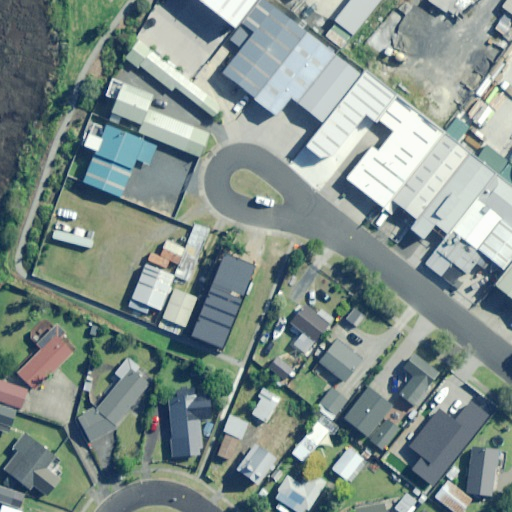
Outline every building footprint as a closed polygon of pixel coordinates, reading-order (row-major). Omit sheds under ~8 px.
[(184,0),(224,31),(247,0),(184,0)] [(306,0),(352,37),(381,0),(306,0)] [(430,0),(446,11),(452,0),(430,0)] [(511,0),(505,0),(502,5),(511,12),(511,0)] [(305,30),(273,5),(254,30),(241,47),(221,71),(253,97),(300,37),(305,30)] [(502,35),(511,27),(503,17),(493,26),(502,35)] [(175,38),(159,23),(143,39),(159,54),(175,38)] [(300,37),(253,97),(275,114),(290,96),(297,102),(335,53),(305,30),(300,37)] [(216,100),(138,40),(125,56),(137,65),(139,63),(172,88),(174,85),(213,115),(219,108),(216,100)] [(297,102),(322,121),(360,74),(335,53),(297,102)] [(196,156),(206,133),(143,108),(149,94),(109,79),(103,96),(112,99),(107,112),(137,124),(134,132),(196,156)] [(467,149),(477,137),(508,97),(486,80),(445,132),(467,149)] [(391,198),(444,131),(396,94),(377,118),(393,130),(377,149),(371,145),(346,177),(383,207),(391,198)] [(157,144),(105,123),(82,180),(120,196),(136,158),(149,163),(157,144)] [(445,132),(444,131),(391,198),(416,218),(468,151),(467,149),(445,132)] [(495,172),(497,173),(498,174),(506,163),(508,161),(477,137),(467,149),(468,151),(495,172)] [(495,172),(468,151),(416,218),(409,227),(422,237),(434,223),(448,234),(451,230),(452,229),(477,198),(495,172)] [(477,248),(501,217),(477,198),(452,229),(477,248)] [(477,248),(503,269),(511,257),(511,226),(501,217),(477,248)] [(210,226),(195,223),(174,274),(188,280),(210,226)] [(511,257),(503,269),(494,284),(511,298),(511,257)] [(174,274),(146,263),(132,297),(160,308),(174,274)] [(227,272),(205,263),(197,285),(218,293),(227,272)] [(197,297),(173,288),(158,325),(181,335),(197,297)] [(304,302),(289,321),(302,331),(299,334),(303,337),(305,334),(315,342),(330,323),(304,302)] [(66,331),(57,322),(36,343),(40,348),(17,372),(35,389),(73,351),(59,338),(66,331)] [(228,337),(217,332),(212,345),(223,349),(228,337)] [(336,339),(318,360),(344,381),(362,359),(336,339)] [(279,363),(272,369),(278,374),(284,367),(279,363)] [(83,413),(77,416),(90,441),(117,426),(115,424),(131,405),(134,408),(140,400),(137,398),(150,382),(130,366),(96,408),(94,405),(83,411),(83,413)] [(263,373),(254,369),(250,378),(258,382),(263,373)] [(27,387),(0,378),(0,400),(21,407),(27,387)] [(90,390),(92,382),(85,381),(83,388),(90,390)] [(392,404),(367,385),(343,417),(367,436),(392,404)] [(331,386),(318,402),(335,415),(348,399),(331,386)] [(279,399),(262,388),(258,395),(261,397),(252,412),(266,421),(279,399)] [(198,394),(167,397),(172,439),(201,437),(200,417),(202,416),(201,410),(199,410),(198,394)] [(16,410),(0,404),(0,421),(11,426),(16,410)] [(404,410),(397,419),(404,425),(411,416),(404,410)] [(305,422),(291,411),(281,424),(277,422),(269,433),(274,436),(269,443),(282,453),(305,422)] [(248,422),(230,414),(223,430),(241,438),(248,422)] [(315,421),(289,452),(300,461),(315,443),(316,444),(326,432),(332,437),(339,428),(327,417),(323,422),(318,418),(315,421)] [(399,427),(386,417),(369,438),(382,448),(399,427)] [(469,439),(450,417),(416,446),(419,449),(405,461),(423,483),(438,470),(436,467),(458,448),(461,451),(465,447),(463,444),(469,439)] [(214,423),(207,420),(203,429),(210,432),(214,423)] [(56,455),(24,430),(12,446),(24,454),(9,473),(29,489),(56,455)] [(229,448),(222,445),(215,462),(222,465),(229,448)] [(499,449),(471,445),(465,492),(492,495),(495,467),(497,467),(499,449)] [(363,458),(348,446),(332,467),(347,479),(363,458)] [(279,457),(267,448),(255,464),(267,473),(279,457)] [(266,474),(248,461),(239,473),(257,486),(266,474)] [(452,467),(446,474),(451,478),(458,471),(452,467)] [(304,485),(287,474),(277,490),(279,491),(275,497),(299,511),(302,511),(305,508),(308,509),(326,481),(312,472),(304,485)] [(460,511),(471,498),(447,479),(434,495),(454,511),(460,511)] [(0,484),(0,500),(11,504),(15,490),(0,484)] [(432,489),(426,484),(422,489),(428,494),(432,489)] [(406,511),(416,500),(406,492),(393,507),(400,511),(406,511)] [(354,511),(385,511),(384,501),(353,506),(354,511)]
